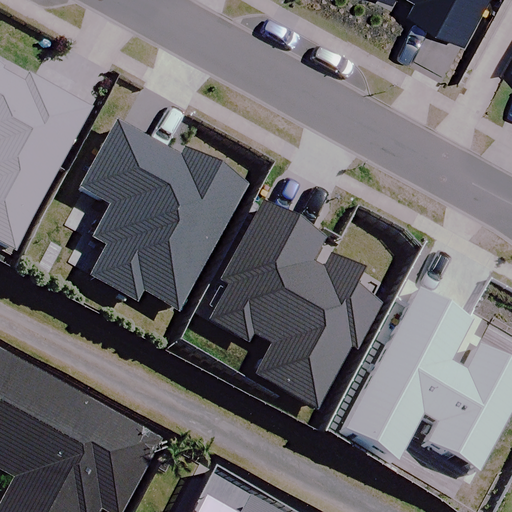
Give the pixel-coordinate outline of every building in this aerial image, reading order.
[(22,79),(0,67),(0,246),(10,252),(88,108),(25,75),(22,79)] [(180,158),(114,123),(79,188),(110,204),(91,238),(105,246),(88,278),(131,302),(138,290),(176,310),(244,184),(183,152),(180,158)] [(322,237),(261,205),(220,282),(228,286),(210,321),(246,340),(249,335),(270,346),(252,378),(311,409),(346,343),(354,347),(378,303),(349,288),(358,272),(315,249),(322,237)] [(470,318),(418,290),(342,431),(394,459),(418,415),(434,424),(424,443),(475,470),(511,400),(511,364),(475,345),(461,371),(446,363),(470,318)] [(0,479),(5,482),(0,491),(0,511),(119,511),(156,444),(5,362),(0,371),(0,479)] [(296,511),(214,468),(189,511),(296,511)]
